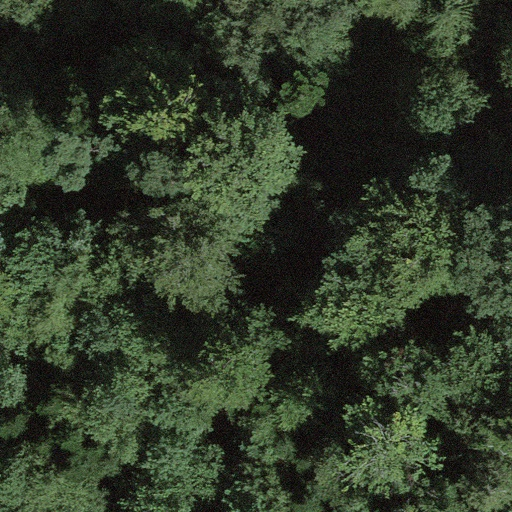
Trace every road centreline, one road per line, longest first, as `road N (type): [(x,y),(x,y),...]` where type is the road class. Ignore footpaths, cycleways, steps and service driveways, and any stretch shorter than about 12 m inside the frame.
road 1 (track): [(217,511),(229,419),(273,298),(313,242),(372,186),(418,148),(511,99)]
road 2 (track): [(313,242),(475,326),(511,360)]
